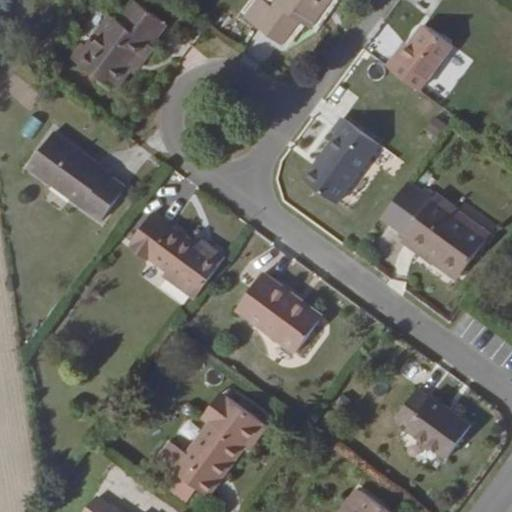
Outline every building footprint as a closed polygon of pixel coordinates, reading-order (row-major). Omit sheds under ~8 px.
[(273,0),(265,12),(262,16),(249,7),(237,24),(275,52),(291,27),(301,35),(326,0),(273,0)] [(262,16),(265,12),(252,3),(249,7),(262,16)] [(108,97),(123,76),(129,68),(138,75),(148,60),(145,58),(162,37),(131,15),(115,36),(110,32),(87,64),(79,58),(71,69),(108,97)] [(394,58),(384,72),(406,89),(415,76),(428,85),(451,53),(420,31),(399,62),(394,58)] [(129,68),(123,76),(132,82),(138,75),(129,68)] [(335,209),(379,152),(341,124),(331,137),(335,139),(302,184),(335,209)] [(64,152),(66,149),(52,138),(25,174),(96,226),(121,194),(104,180),(105,177),(72,153),(70,157),(64,152)] [(407,188),(381,223),(404,239),(401,245),(419,258),(423,252),(460,278),(484,243),(452,220),(454,216),(433,200),(430,205),(407,188)] [(487,240),(454,216),(452,220),(484,243),(487,240)] [(149,265),(194,300),(221,263),(207,253),(203,258),(191,248),(168,233),(168,234),(148,220),(128,249),(147,263),(149,265)] [(193,244),(191,248),(203,258),(207,253),(193,244)] [(423,252),(419,258),(455,284),(460,278),(423,252)] [(283,307),(285,302),(257,282),(234,314),(291,357),(311,328),(283,307)] [(315,323),(285,302),(283,307),(311,328),(315,323)] [(204,424),(224,399),(219,395),(200,420),(204,424)] [(444,461),(467,430),(428,401),(425,404),(413,395),(394,422),(406,430),(404,433),(444,461)] [(258,425),(224,399),(204,424),(206,425),(240,450),(258,425)] [(240,450),(206,425),(182,459),(164,446),(153,462),(197,496),(216,471),(221,476),(240,450)] [(262,429),(258,425),(240,450),(244,453),(262,429)] [(216,471),(197,496),(203,500),(221,476),(216,471)] [(380,511),(356,494),(346,508),(352,511),(380,511)]
